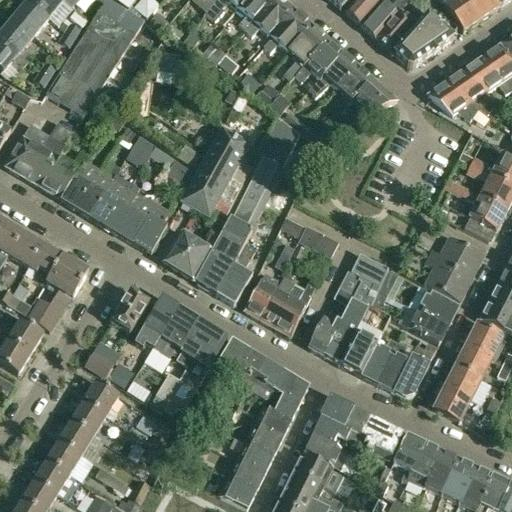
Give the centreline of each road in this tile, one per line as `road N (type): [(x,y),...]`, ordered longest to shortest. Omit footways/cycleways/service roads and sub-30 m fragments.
road 1 (residential): [(321,381),(121,266)]
road 2 (residential): [(411,425),(511,224)]
road 3 (residential): [(0,452),(121,266)]
road 4 (residential): [(259,511),(321,381)]
road 5 (residential): [(121,266),(0,193)]
road 6 (residential): [(409,90),(308,0)]
road 7 (residential): [(409,90),(511,20)]
